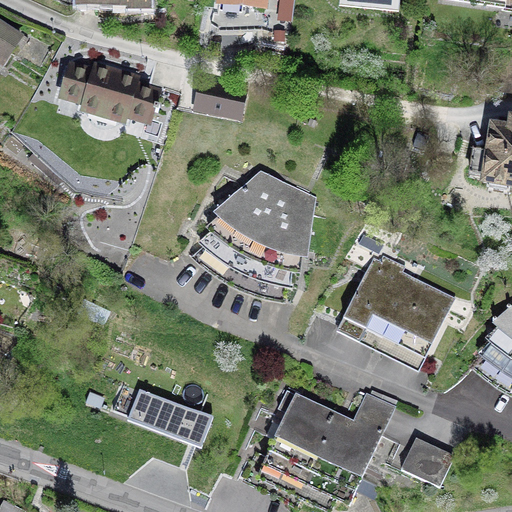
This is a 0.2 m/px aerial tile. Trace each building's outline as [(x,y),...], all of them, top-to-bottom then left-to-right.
[(148,9),(148,0),(78,0),(78,6),(127,5),(127,9),(148,9)] [(220,0),(220,5),(264,9),(264,0),(220,0)] [(281,0),(281,8),(293,9),(293,0),(281,0)] [(398,10),(399,0),(340,0),(340,4),(398,10)] [(511,0),(449,0),(511,9),(511,0)] [(0,63),(3,66),(20,39),(0,25),(0,63)] [(281,69),(284,55),(255,48),(252,63),(281,69)] [(503,90),(511,91),(511,59),(508,59),(503,90)] [(69,70),(62,94),(86,101),(84,107),(126,119),(128,113),(151,120),(158,97),(135,90),(136,84),(94,71),(92,77),(69,70)] [(246,92),(200,83),(195,110),(240,120),(246,92)] [(489,153),(474,150),(470,176),(484,178),(483,182),(489,183),(487,190),(509,194),(510,187),(511,186),(511,120),(509,131),(493,128),(489,153)] [(208,228),(211,232),(294,273),(300,273),(301,260),(307,260),(316,198),(260,173),(215,213),(219,217),(208,228)] [(292,288),(294,273),(211,232),(200,243),(204,247),(287,287),(292,288)] [(285,302),(287,287),(204,247),(193,257),(206,269),(235,288),(251,295),(285,302)] [(340,326),(421,367),(455,299),(374,259),(340,326)] [(487,339),(491,343),(511,352),(511,307),(494,324),(498,328),(487,339)] [(511,352),(491,343),(480,353),(484,358),(511,370),(511,352)] [(511,370),(484,358),(473,368),(486,380),(511,395),(511,370)] [(134,425),(161,435),(152,458),(187,470),(195,448),(201,450),(213,418),(124,385),(113,412),(136,421),(134,425)] [(287,391),(266,436),(362,478),(395,408),(367,395),(354,422),(287,391)] [(356,492),(362,478),(266,436),(260,449),(356,492)] [(439,489),(453,460),(414,443),(401,471),(439,489)] [(349,505),(356,492),(260,449),(254,462),(337,500),(349,505)] [(333,509),(337,500),(254,462),(245,480),(285,499),(290,489),(333,509)] [(4,501),(0,510),(0,511),(16,511),(18,509),(4,501)]
